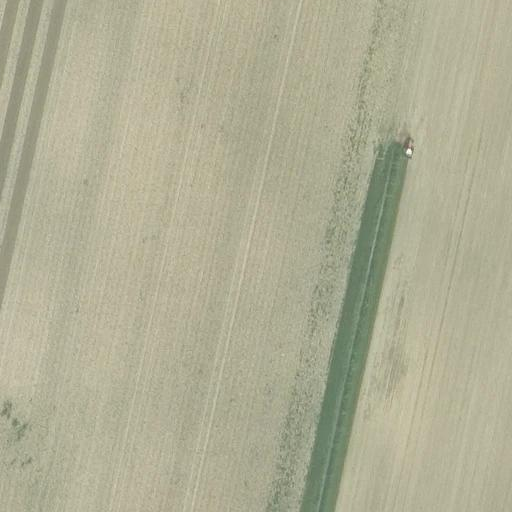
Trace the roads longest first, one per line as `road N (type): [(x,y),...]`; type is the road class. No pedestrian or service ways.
road 1 (track): [(308,511),(418,0)]
road 2 (track): [(331,511),(407,156)]
